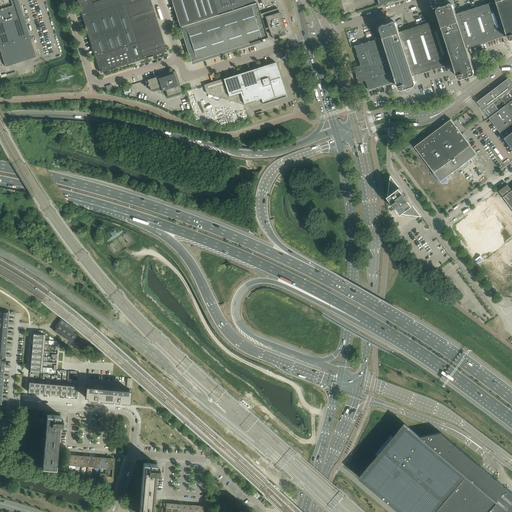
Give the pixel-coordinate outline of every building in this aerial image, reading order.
[(0,0),(0,49),(3,59),(5,66),(5,67),(36,57),(30,37),(23,17),(18,0),(0,0)] [(171,0),(180,27),(191,62),(267,37),(256,3),(255,3),(254,0),(171,0)] [(359,82),(359,83),(360,83),(365,81),(368,89),(368,90),(369,90),(396,81),(398,87),(398,88),(399,89),(400,89),(401,90),(402,90),(413,86),(414,86),(414,85),(415,85),(415,84),(415,83),(415,82),(413,76),(453,63),(457,76),(458,77),(458,78),(459,78),(460,78),(461,78),(472,75),(473,74),(474,73),(474,72),(474,71),(467,48),(507,36),(508,37),(508,38),(509,39),(510,40),(511,40),(511,39),(511,0),(495,0),(496,1),(456,14),(453,5),(452,4),(451,4),(450,4),(439,7),(438,7),(438,8),(437,8),(437,9),(436,9),(436,10),(436,11),(439,19),(399,32),(396,24),(396,23),(395,22),(394,22),(393,22),(381,25),(381,26),(380,26),(380,27),(380,28),(379,28),(380,29),(382,37),(355,46),(355,47),(360,65),(354,67),(354,68),(358,82),(359,82)] [(272,35),(273,39),(286,35),(285,31),(286,30),(280,12),(279,12),(278,9),(265,13),(264,13),(268,27),(271,35),(272,35)] [(286,94),(285,94),(280,80),(281,80),(281,79),(275,62),(269,64),(204,85),(207,93),(253,107),(254,107),(254,106),(263,104),(263,103),(283,97),(284,98),(286,97),(286,96),(286,94)] [(165,90),(167,97),(182,92),(175,71),(147,80),(150,91),(161,87),(162,91),(165,90)] [(511,80),(510,77),(503,82),(477,102),(483,110),(484,110),(490,117),(489,118),(511,148),(511,80)] [(414,146),(441,181),(477,154),(451,119),(414,146)] [(397,213),(422,217),(407,197),(408,197),(406,194),(405,195),(391,175),(390,181),(387,200),(389,198),(399,211),(397,213)] [(511,190),(508,184),(499,191),(503,197),(511,208),(511,190)] [(485,201),(451,227),(466,247),(469,251),(478,264),(502,246),(511,238),(511,236),(485,201)] [(59,323),(54,331),(58,333),(57,333),(58,333),(60,334),(61,335),(62,336),(63,336),(64,337),(65,338),(67,339),(66,339),(68,339),(69,340),(70,341),(71,341),(71,342),(72,342),(73,343),(74,343),(79,336),(73,332),(75,329),(75,328),(72,326),(61,320),(59,323)] [(98,347),(109,354),(111,350),(100,343),(98,347)] [(172,399),(153,383),(146,390),(165,407),(172,399)] [(86,386),(85,397),(87,397),(87,399),(96,400),(96,398),(130,401),(131,391),(129,391),(129,390),(86,386)] [(63,420),(60,420),(60,416),(47,415),(43,466),(56,467),(60,425),(63,425),(63,420)] [(405,423),(359,477),(400,511),(511,511),(511,492),(487,471),(440,432),(420,436),(405,423)] [(159,468),(156,468),(156,464),(143,463),(139,511),(152,511),(156,473),(158,473),(159,473),(159,468)]
